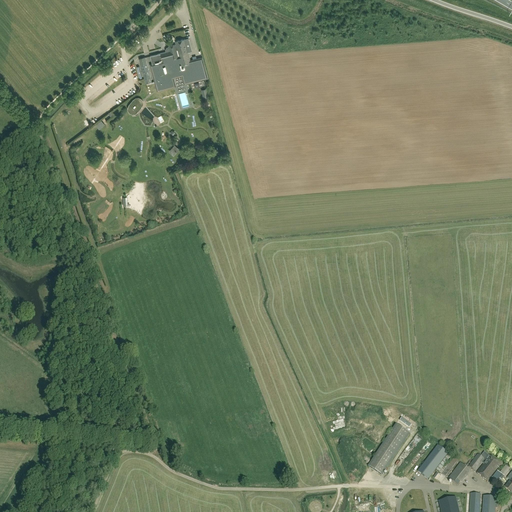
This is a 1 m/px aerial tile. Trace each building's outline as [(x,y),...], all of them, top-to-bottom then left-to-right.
[(191,63),(188,51),(190,50),(187,38),(175,42),(176,44),(168,46),(170,51),(150,56),(159,89),(173,85),(171,77),(184,73),(186,81),(205,76),(200,60),(191,63)] [(139,59),(146,84),(152,83),(145,58),(139,59)] [(135,102),(129,109),(129,113),(132,114),(135,114),(141,106),(141,103),(138,101),(135,102)] [(100,121),(95,127),(99,130),(104,124),(100,121)] [(382,475),(409,433),(396,424),(368,466),(382,475)] [(438,446),(418,471),(428,479),(447,454),(438,446)] [(448,454),(437,469),(445,476),(457,461),(448,454)] [(478,454),(468,466),(475,471),(482,463),(483,464),(477,473),(487,481),(500,464),(489,455),(485,460),(478,454)] [(459,487),(472,471),(460,463),(449,479),(459,487)] [(498,471),(492,478),(497,481),(502,475),(498,471)] [(479,511),(481,494),(471,494),(469,511),(479,511)] [(495,511),(497,497),(483,496),(482,511),(495,511)] [(458,511),(455,497),(439,501),(441,511),(423,511),(458,511)]
